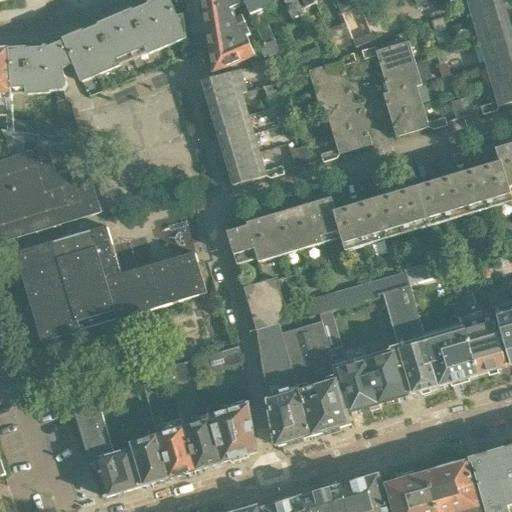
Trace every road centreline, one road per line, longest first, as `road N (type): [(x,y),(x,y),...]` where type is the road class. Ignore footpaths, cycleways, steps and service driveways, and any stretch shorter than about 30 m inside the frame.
road 1 (residential): [(272,477),(246,337),(219,248),(218,209),(511,119)]
road 2 (residential): [(272,477),(511,407)]
road 3 (residential): [(68,511),(20,403),(0,386)]
road 4 (residential): [(154,511),(272,477)]
